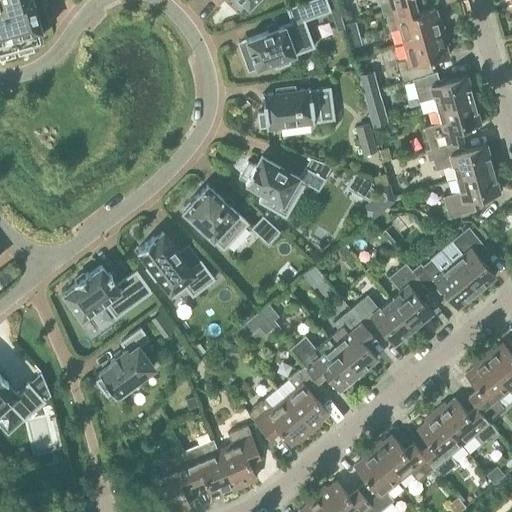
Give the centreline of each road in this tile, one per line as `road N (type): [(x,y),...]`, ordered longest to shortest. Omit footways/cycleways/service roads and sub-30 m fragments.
road 1 (residential): [(42,272),(178,161),(203,127),(204,56),(163,0)]
road 2 (residential): [(244,511),(511,298)]
road 3 (residential): [(511,132),(474,0)]
road 4 (residential): [(102,0),(46,64),(0,78)]
